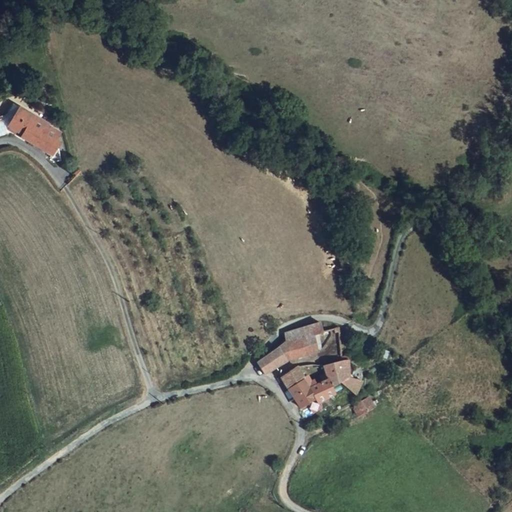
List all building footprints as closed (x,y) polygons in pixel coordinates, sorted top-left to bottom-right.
[(53,154),(60,142),(66,133),(57,127),(25,108),(13,127),(31,137),(29,140),(53,154)] [(321,331),(318,322),(281,339),(285,348),(318,332),(321,331)] [(318,332),(285,348),(265,360),(270,370),(286,364),(323,352),(318,332)] [(302,372),(281,377),(299,405),(317,394),(322,401),(338,389),(334,380),(339,376),(355,390),(363,374),(357,369),(355,366),(354,364),(352,357),(343,359),(316,367),(323,378),(312,386),(302,372)] [(368,396),(363,400),(370,407),(372,408),(375,406),(368,396)] [(370,407),(363,400),(360,401),(357,404),(355,405),(358,408),(356,410),(359,414),(370,407)] [(370,407),(359,414),(361,417),(372,408),(370,407)]
